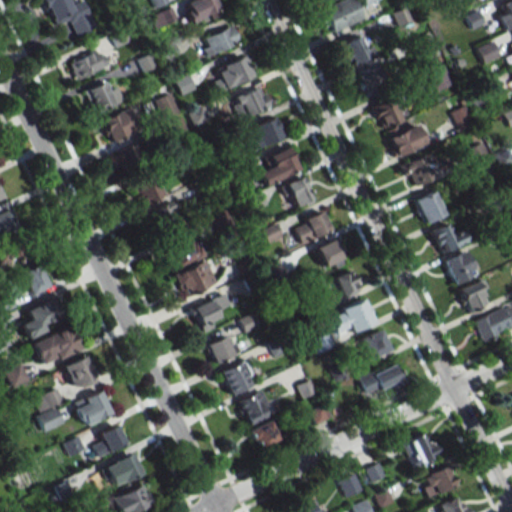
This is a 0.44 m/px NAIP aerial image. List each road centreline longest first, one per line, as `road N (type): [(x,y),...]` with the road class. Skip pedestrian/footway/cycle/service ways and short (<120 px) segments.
road 1 (residential): [(509,511),(262,0)]
road 2 (residential): [(215,511),(0,64)]
road 3 (residential): [(195,511),(511,358)]
